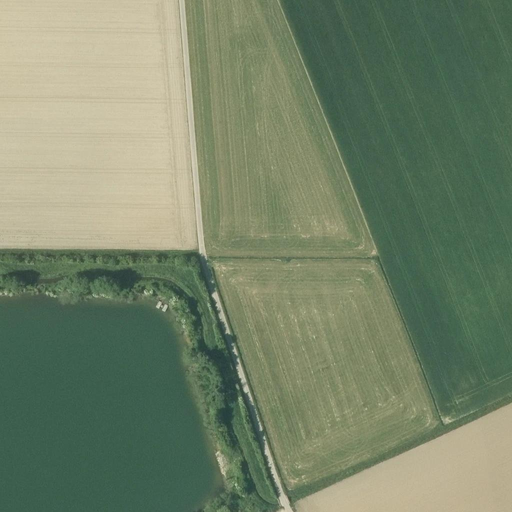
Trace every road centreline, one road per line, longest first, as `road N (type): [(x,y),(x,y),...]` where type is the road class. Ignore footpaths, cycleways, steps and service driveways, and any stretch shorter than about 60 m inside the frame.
road 1 (track): [(181,0),(202,257),(289,511)]
road 2 (track): [(0,257),(202,257)]
